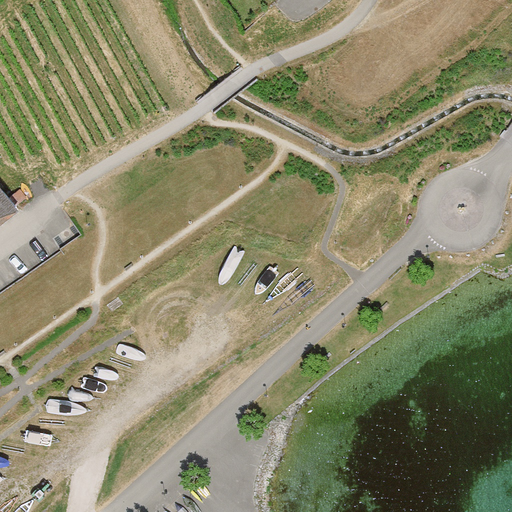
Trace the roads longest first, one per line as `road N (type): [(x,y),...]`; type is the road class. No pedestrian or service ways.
road 1 (residential): [(372,0),(336,33),(249,70),(0,239)]
road 2 (residential): [(480,182),(459,177),(439,187),(430,206),(436,227),(452,240),(473,240),(489,228),(495,208)]
